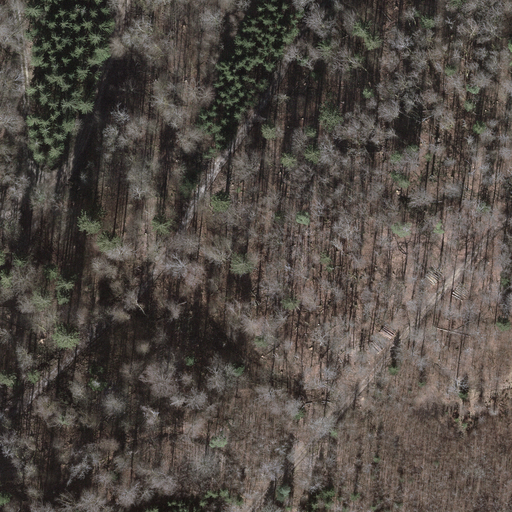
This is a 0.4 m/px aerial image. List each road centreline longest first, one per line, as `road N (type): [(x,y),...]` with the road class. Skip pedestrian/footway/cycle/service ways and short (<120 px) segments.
road 1 (track): [(0,422),(157,273),(207,183),(332,0)]
road 2 (track): [(251,511),(511,217)]
road 3 (track): [(125,0),(78,156),(54,194)]
road 4 (track): [(21,0),(31,184)]
